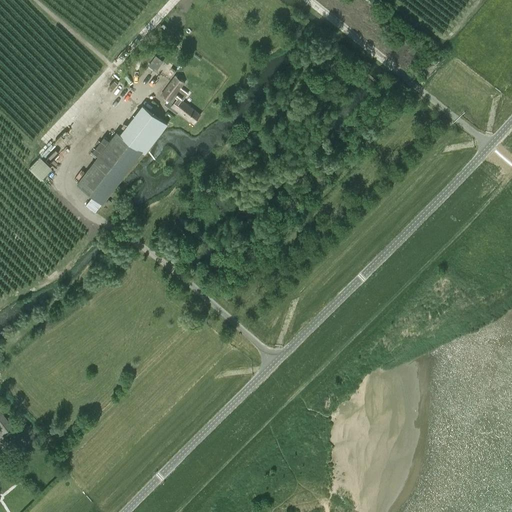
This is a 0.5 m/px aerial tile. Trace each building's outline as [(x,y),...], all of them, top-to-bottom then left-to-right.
[(175,76),(162,95),(167,99),(164,103),(177,113),(178,112),(193,123),(200,114),(174,95),(184,83),(175,76)] [(143,105),(120,135),(142,151),(145,153),(167,124),(143,105)] [(117,132),(95,160),(77,183),(103,203),(142,151),(120,135),(117,132)] [(47,149),(55,154),(59,147),(51,142),(47,149)] [(38,157),(27,168),(39,181),(50,169),(38,157)] [(0,432),(1,434),(11,427),(0,412),(0,432)] [(16,449),(17,449),(18,448),(19,447),(20,445),(20,443),(19,441),(18,440),(17,439),(15,438),(13,439),(11,440),(10,441),(9,443),(9,445),(10,447),(12,448),(14,449),(16,449)]
